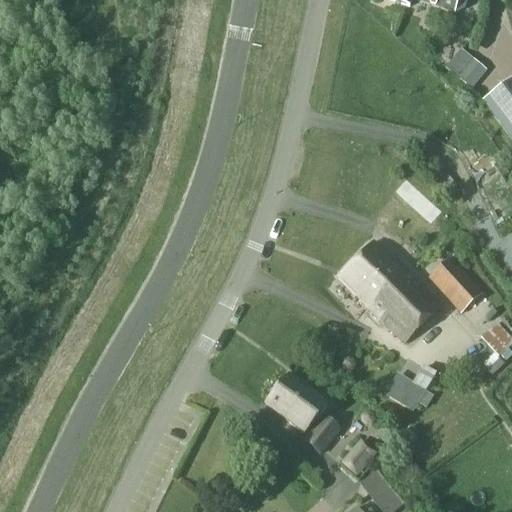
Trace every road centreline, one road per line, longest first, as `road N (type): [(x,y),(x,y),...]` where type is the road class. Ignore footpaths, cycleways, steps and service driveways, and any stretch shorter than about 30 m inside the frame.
road 1 (tertiary): [(245,0),(214,154),(193,214),(38,511)]
road 2 (residential): [(117,511),(275,201),(318,0)]
